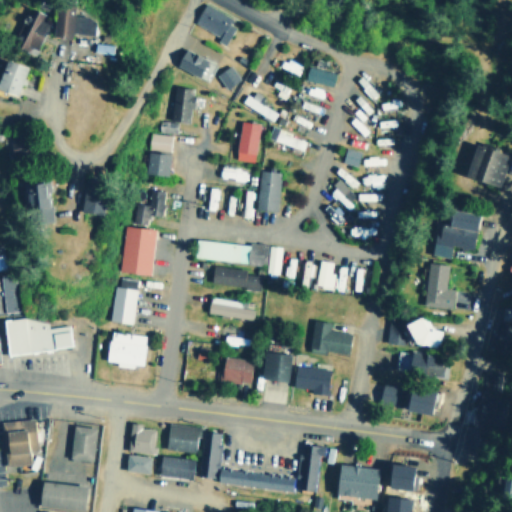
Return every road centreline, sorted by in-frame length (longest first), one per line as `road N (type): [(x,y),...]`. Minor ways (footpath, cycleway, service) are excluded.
road 1 (residential): [(0,387),(444,439)]
road 2 (residential): [(398,75),(415,108),(347,428)]
road 3 (residential): [(163,405),(197,132)]
road 4 (residential): [(428,511),(499,246)]
road 5 (residential): [(189,0),(107,144),(86,155),(59,142),(57,97)]
road 6 (residential): [(398,75),(226,0)]
road 7 (residential): [(348,57),(304,236)]
